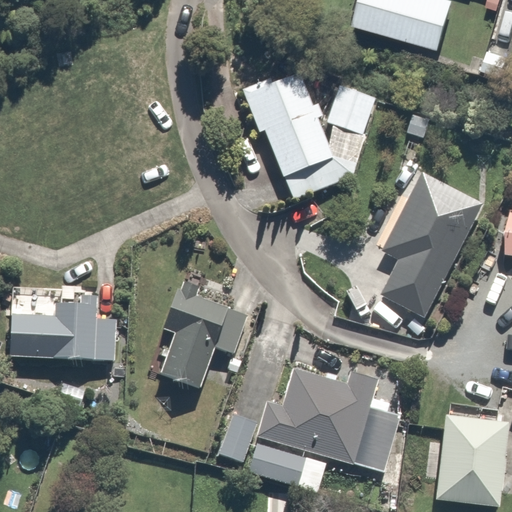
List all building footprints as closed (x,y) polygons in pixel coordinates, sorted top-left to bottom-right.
[(450,0),(344,0),(339,19),(436,49),(450,0)] [(266,129),(294,199),(354,175),(358,163),(333,155),(318,118),(324,116),(319,103),(314,105),(299,68),(244,90),(260,131),(266,129)] [(376,97),(339,85),(327,121),(364,134),(376,97)] [(483,201),(423,171),(382,252),(399,261),(381,298),(424,320),(483,201)] [(157,372),(197,386),(209,347),(233,355),(247,315),(170,289),(158,326),(171,331),(157,372)] [(83,295),(83,303),(56,301),(55,316),(13,314),(11,356),(115,361),(116,320),(97,319),(98,296),(83,295)] [(352,371),(348,383),(294,368),(283,405),(268,401),(257,435),(386,473),(402,415),(371,407),(379,380),(352,371)] [(258,423),(234,414),(220,453),(244,462),(258,423)] [(509,421),(446,414),(436,500),(499,507),(509,421)] [(325,463),(258,443),(249,473),(316,492),(325,463)]
